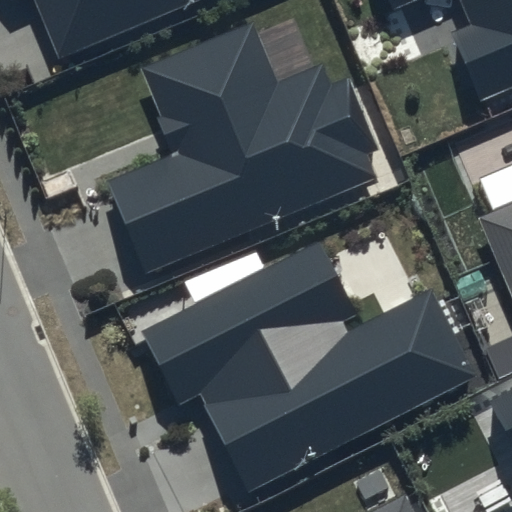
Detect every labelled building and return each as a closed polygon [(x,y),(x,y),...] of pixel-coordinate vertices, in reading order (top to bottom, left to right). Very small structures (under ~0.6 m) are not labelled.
[(35,0),(55,47),(167,0),(35,0)] [(511,0),(387,0),(390,4),(400,0),(461,0),(466,11),(448,18),(479,95),(511,81),(511,0)] [(251,10),(135,57),(172,148),(107,174),(143,262),(372,169),(363,148),(376,143),(347,71),(326,79),(317,58),(277,74),(251,10)] [(511,196),(479,210),(511,288),(511,196)] [(315,234),(139,323),(176,395),(199,383),(249,482),(471,370),(426,281),(346,321),(340,311),(351,305),(315,234)] [(511,511),(511,389),(482,405),(511,461),(511,509),(506,511),(511,511)] [(417,511),(403,484),(349,511),(417,511)]
